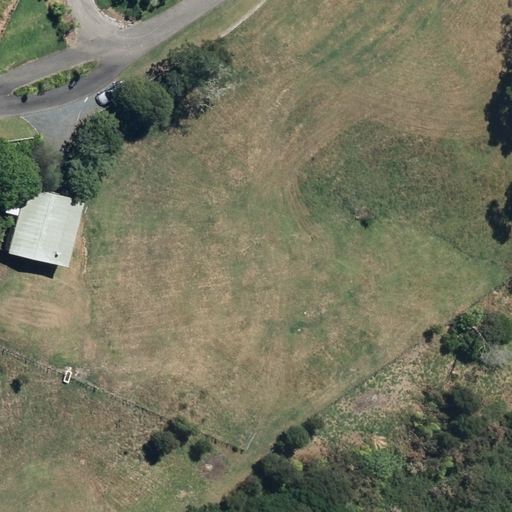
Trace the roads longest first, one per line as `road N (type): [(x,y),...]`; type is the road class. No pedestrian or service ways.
road 1 (residential): [(114,57),(100,76),(45,101),(0,103)]
road 2 (residential): [(0,85),(84,53),(114,57)]
